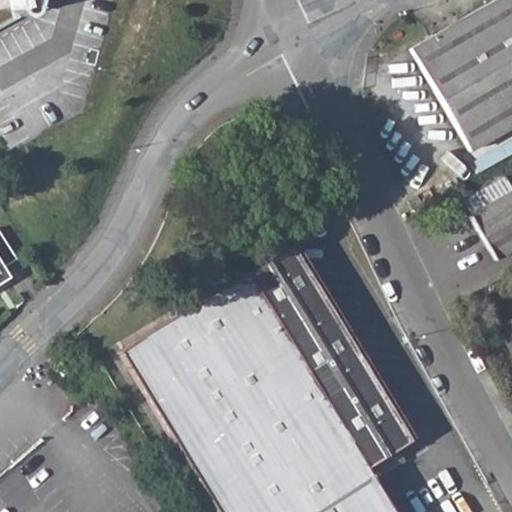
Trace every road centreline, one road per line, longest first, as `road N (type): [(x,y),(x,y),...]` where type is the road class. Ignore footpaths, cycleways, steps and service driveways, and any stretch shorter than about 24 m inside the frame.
road 1 (residential): [(511,468),(293,36)]
road 2 (residential): [(293,36),(185,114),(112,264),(0,361)]
road 3 (unknown): [(25,339),(119,463)]
